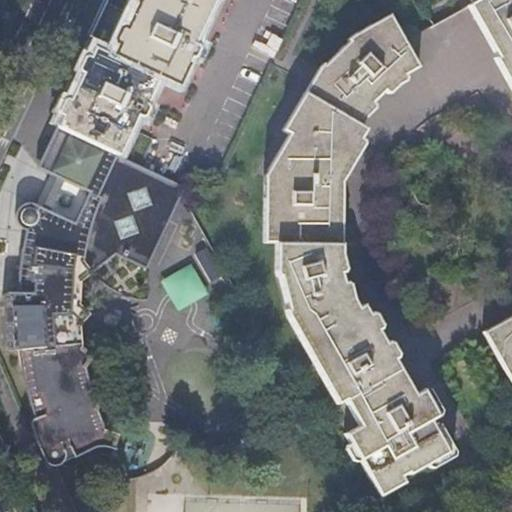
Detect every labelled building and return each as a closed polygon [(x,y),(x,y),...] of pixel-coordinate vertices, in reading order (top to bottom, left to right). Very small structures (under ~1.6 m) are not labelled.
[(54,107),(47,122),(52,124),(62,128),(116,154),(129,128),(136,115),(139,117),(142,115),(147,108),(146,104),(143,102),(157,76),(174,84),(187,58),(191,58),(196,48),(194,44),(189,43),(199,23),(210,0),(104,0),(88,34),(54,107)] [(511,0),(472,0),(469,2),(465,4),(494,57),(492,58),(511,93),(511,311),(508,315),(481,331),(510,381),(511,379),(511,0)] [(262,175),(261,241),(273,242),(273,264),(274,274),(276,274),(285,309),(283,311),(334,402),(341,399),(355,425),(341,432),(376,494),(401,481),(396,473),(404,469),(406,472),(443,452),(425,419),(423,420),(359,305),(349,311),(345,304),(332,255),(332,215),(337,215),(337,183),(327,182),(345,154),(347,154),(363,127),(353,121),(363,107),(393,79),(415,66),(385,13),(351,33),(344,39),(344,40),(321,63),(319,61),(314,67),(278,129),(287,134),(262,175)] [(184,186),(116,154),(62,128),(52,124),(32,167),(52,176),(39,205),(35,204),(25,201),(20,203),(16,207),(13,212),(13,218),(17,224),(24,227),(19,244),(17,255),(15,290),(3,289),(0,292),(0,328),(2,345),(9,348),(17,348),(18,369),(30,414),(28,424),(43,458),(46,461),(49,463),(53,463),(56,462),(95,445),(104,444),(109,445),(114,432),(101,428),(93,405),(99,393),(87,388),(81,362),(89,351),(79,345),(78,321),(87,312),(78,302),(79,277),(113,252),(144,267),(181,192),(184,186)] [(204,296),(179,250),(150,265),(174,312),(204,296)]
